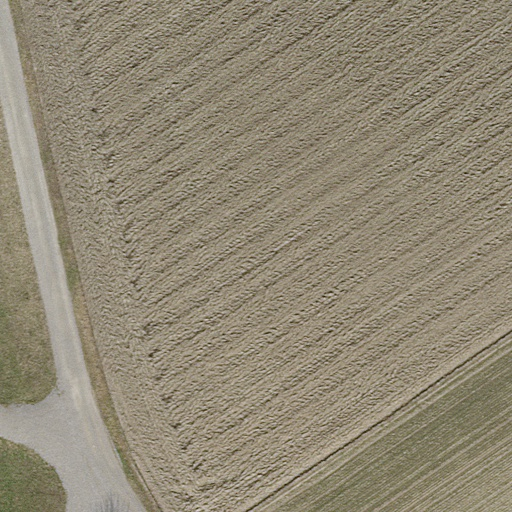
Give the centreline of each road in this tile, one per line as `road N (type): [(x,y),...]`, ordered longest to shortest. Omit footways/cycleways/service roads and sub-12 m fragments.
road 1 (track): [(88,511),(96,468),(32,126),(0,5)]
road 2 (track): [(0,412),(96,468),(129,511)]
